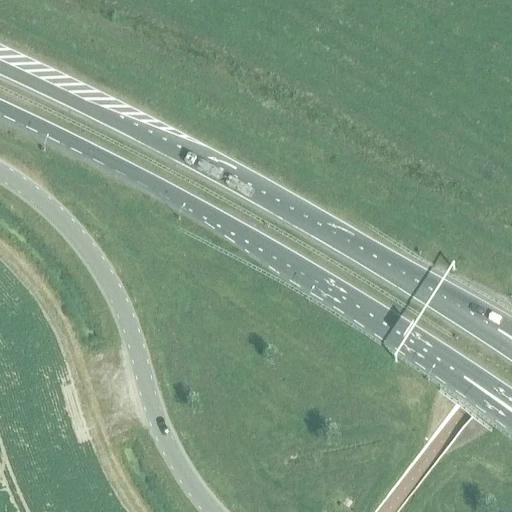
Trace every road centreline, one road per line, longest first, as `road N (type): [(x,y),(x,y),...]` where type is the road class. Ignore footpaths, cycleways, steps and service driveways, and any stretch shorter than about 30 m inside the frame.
road 1 (trunk): [(498,331),(210,166),(0,70)]
road 2 (trunk): [(0,108),(213,216),(468,382)]
road 3 (unclassified): [(0,171),(52,210),(101,268),(165,444),(212,511)]
